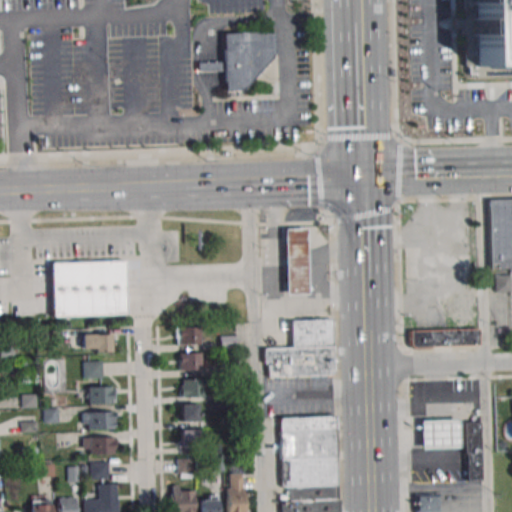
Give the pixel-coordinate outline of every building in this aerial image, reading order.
[(511,23),(511,64),(473,65),(471,0),(510,0),(511,24),(511,23)] [(223,91),(221,33),(272,32),(272,54),(240,90),(223,91)] [(511,199),(487,200),(488,268),(511,267),(511,199)] [(282,229),(284,295),(305,295),(304,228),(282,229)] [(407,277),(471,277),(471,257),(407,257),(407,277)] [(49,262),(51,317),(123,314),(122,260),(49,262)] [(508,275),(492,275),(492,291),(508,291),(508,275)] [(444,299),(451,325),(478,318),(471,292),(444,299)] [(289,320),(290,347),(331,345),(329,318),(289,320)] [(199,345),(199,326),(174,326),(174,345),(199,345)] [(475,327),(476,343),(408,345),(408,330),(475,327)] [(110,333),(80,333),(80,352),(110,352),(110,333)] [(234,336),(219,336),(219,348),(235,348),(234,336)] [(261,349),(261,363),(265,363),(266,376),(326,374),(325,369),(331,369),(330,346),(261,349)] [(177,371),(200,371),(200,352),(177,352),(177,371)] [(82,378),(100,378),(100,360),(82,360),(82,378)] [(201,379),(179,379),(179,397),(201,397),(201,379)] [(114,386),(85,386),(85,403),(114,403),(114,386)] [(197,421),(197,403),(179,403),(179,421),(197,421)] [(80,412),(80,429),(113,429),(113,412),(80,412)] [(277,418),(279,487),(286,487),(287,501),(279,501),(279,511),(339,511),(339,498),(335,498),(333,417),(277,418)] [(453,418),(454,446),(438,447),(418,447),(417,420),(437,419),(453,418)] [(477,420),(479,479),(463,480),(462,452),(460,452),(459,421),(477,420)] [(196,444),(196,429),(178,429),(178,444),(196,444)] [(81,454),(113,454),(113,437),(81,437),(81,454)] [(191,476),(191,458),(175,458),(175,476),(191,476)] [(87,462),(87,479),(107,479),(107,462),(87,462)] [(224,511),(242,511),(242,472),(225,472),(224,511)] [(116,511),(116,484),(94,484),(94,498),(82,498),(81,511),(116,511)] [(192,511),(193,490),(168,490),(167,511),(192,511)] [(411,493),(411,511),(429,511),(437,511),(437,493),(411,493)] [(215,511),(215,495),(197,495),(197,511),(215,511)] [(56,511),(73,511),(73,497),(56,497),(56,511)] [(28,511),(49,511),(50,498),(28,498),(28,511)]
